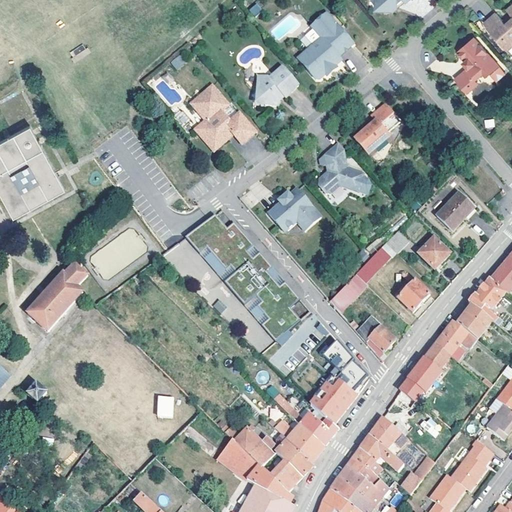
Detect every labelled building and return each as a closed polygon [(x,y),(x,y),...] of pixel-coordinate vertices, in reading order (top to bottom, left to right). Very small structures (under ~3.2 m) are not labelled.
[(376,0),(376,8),(394,10),(397,7),(398,1),(399,0),(403,0),(405,1),(406,2),(408,0),(376,0)] [(256,3),(245,13),(253,22),(264,13),(256,3)] [(496,13),(484,23),(508,50),(511,45),(511,5),(507,10),(511,14),(511,15),(511,18),(509,22),(506,24),(504,21),(496,13)] [(315,79),(319,79),(325,74),(327,76),(337,67),(335,65),(334,64),(340,58),(338,57),(348,48),(322,18),(312,26),(322,38),(297,58),(315,79)] [(490,73),(499,65),(474,38),(458,52),(466,61),(470,65),(471,66),(469,68),(466,71),(457,79),(468,92),(479,83),(477,81),(476,80),(488,70),(490,73)] [(85,44),(70,51),(74,61),(89,55),(85,44)] [(170,60),(174,70),(186,65),(182,55),(170,60)] [(490,73),(498,81),(506,73),(499,65),(490,73)] [(299,85),(283,67),(270,79),(268,77),(267,79),(260,78),(259,87),(257,87),(256,99),(265,100),(265,105),(277,106),(277,101),(280,101),(280,98),(281,97),(283,95),(285,98),(299,85)] [(193,101),(210,121),(221,111),(229,104),(213,85),(193,101)] [(210,121),(193,101),(191,103),(205,120),(195,129),(214,151),(231,136),(239,146),(242,144),(232,132),(228,135),(214,147),(199,130),(210,121)] [(224,110),(230,117),(236,111),(230,105),(224,110)] [(228,135),(232,132),(225,124),(229,120),(221,111),(210,121),(199,130),(214,147),(228,135)] [(239,112),(229,120),(225,124),(232,132),(242,144),(256,131),(239,112)] [(487,120),(488,128),(496,127),(494,119),(487,120)] [(369,155),(390,137),(376,122),(365,132),(356,140),(369,155)] [(0,143),(0,197),(11,218),(62,191),(28,128),(0,143)] [(357,192),(363,174),(347,168),(343,150),(338,144),(320,160),(319,167),(322,170),(324,168),(327,168),(330,171),(330,174),(328,176),(326,177),(324,177),(319,180),(319,187),(326,194),(332,194),(341,186),(357,192)] [(280,204),(268,215),(281,230),(293,219),(296,223),(304,232),(320,218),(296,190),(289,196),(292,200),(290,202),(284,208),(280,204)] [(464,213),(473,205),(460,192),(436,215),(451,230),(466,215),(464,213)] [(278,202),(280,204),(284,208),(290,202),(292,200),(289,196),(287,194),(278,202)] [(464,213),(466,215),(475,207),(473,205),(464,213)] [(189,236),(203,252),(210,246),(229,269),(233,265),(239,272),(227,282),(246,305),(258,295),(264,302),(259,305),(270,319),(263,325),(278,342),(290,331),(300,322),(290,310),(300,301),(285,284),(280,288),(268,274),(273,269),(260,254),(253,260),(247,253),(254,247),(234,224),(227,230),(216,216),(210,220),(207,223),(189,236)] [(293,219),(281,230),(284,233),(296,223),(293,219)] [(400,233),(402,230),(399,227),(384,242),(395,252),(396,253),(408,240),(400,233)] [(435,238),(419,253),(435,269),(450,253),(435,238)] [(194,274),(195,276),(205,269),(184,240),(164,254),(184,281),(194,274)] [(379,246),(374,240),(368,246),(372,251),(379,246)] [(379,247),(389,257),(395,252),(384,242),(380,247),(379,247)] [(210,246),(203,252),(227,282),(239,272),(233,265),(229,269),(210,246)] [(380,266),(389,257),(379,247),(374,253),(371,256),(380,266)] [(437,271),(453,256),(450,253),(435,269),(437,271)] [(371,256),(357,271),(367,280),(380,266),(371,256)] [(507,292),(508,293),(511,288),(511,257),(511,256),(505,264),(506,266),(505,268),(502,270),(501,269),(491,280),(506,291),(507,292)] [(88,277),(75,265),(65,277),(63,275),(27,315),(35,322),(31,325),(35,329),(39,325),(48,332),(82,293),(77,288),(88,277)] [(352,297),(364,285),(353,275),(342,287),(352,297)] [(493,308),(506,291),(491,280),(490,278),(478,293),(477,295),(475,294),(469,302),(471,303),(473,305),(480,311),(484,306),(486,303),(493,308)] [(413,314),(430,295),(416,281),(402,295),(400,293),(398,295),(400,298),(398,300),(413,314)] [(338,313),(352,297),(342,287),(327,302),(338,313)] [(258,295),(246,305),(263,325),(270,319),(259,305),(264,302),(258,295)] [(221,302),(216,307),(223,314),(228,309),(221,302)] [(463,313),(466,315),(467,313),(473,305),(471,303),(463,313)] [(469,333),(478,340),(493,320),(480,311),(473,305),(467,313),(466,315),(458,325),(469,333)] [(484,306),(480,311),(493,320),(493,321),(497,315),(484,306)] [(367,331),(361,338),(383,361),(387,357),(384,354),(397,340),(376,322),(367,331)] [(442,337),(436,345),(451,356),(459,346),(460,344),(469,333),(458,325),(454,322),(442,337)] [(361,338),(367,331),(365,329),(359,336),(361,338)] [(290,331),(278,342),(282,347),(294,334),(290,331)] [(470,351),(478,340),(469,333),(460,344),(470,351)] [(338,371),(340,374),(350,364),(354,360),(336,341),(322,356),(338,371)] [(418,369),(409,380),(423,393),(426,394),(442,373),(440,370),(451,356),(436,345),(418,369)] [(467,352),(459,346),(451,356),(459,362),(467,352)] [(352,366),(350,364),(340,374),(338,371),(333,377),(338,381),(352,366)] [(327,419),(331,423),(353,394),(367,380),(352,366),(338,381),(333,377),(312,404),(327,419)] [(0,387),(10,376),(0,367),(0,387)] [(511,376),(496,398),(503,404),(511,410),(511,376)] [(416,402),(423,393),(409,380),(401,391),(402,391),(416,402)] [(46,393),(36,384),(27,395),(37,403),(46,393)] [(271,398),(279,394),(274,385),(266,389),(271,398)] [(410,409),(416,402),(402,391),(393,403),(399,407),(402,403),(410,409)] [(331,423),(335,426),(358,397),(353,394),(331,423)] [(157,418),(174,418),(173,396),(157,396),(157,418)] [(280,396),(275,401),(284,409),(290,414),(301,425),(325,448),(327,446),(339,430),(335,426),(331,423),(327,419),(323,423),(312,412),(306,420),(280,396)] [(503,440),(511,427),(511,410),(503,404),(486,427),(503,440)] [(286,419),(290,414),(284,409),(280,413),(286,419)] [(420,427),(436,438),(443,427),(427,417),(420,427)] [(409,444),(411,442),(383,418),(376,428),(369,437),(389,453),(396,444),(402,450),(408,443),(409,444)] [(283,436),(312,464),(323,451),(325,448),(301,425),(296,433),(283,421),(276,430),(283,436)] [(231,440),(260,468),(262,470),(274,457),(270,453),(261,444),(251,434),(255,430),(251,427),(240,438),(231,429),(229,430),(225,426),(221,430),(231,440)] [(314,467),(312,464),(283,436),(277,444),(277,447),(280,450),(276,454),(302,480),(305,477),(314,467)] [(389,453),(369,437),(367,440),(361,450),(379,467),(383,470),(388,463),(398,471),(403,465),(389,453)] [(216,460),(243,478),(247,481),(260,468),(231,440),(216,460)] [(261,444),(270,453),(275,449),(266,440),(261,444)] [(464,487),(469,490),(486,467),(484,466),(476,459),(480,453),(488,460),(493,453),(478,442),(451,477),(464,487)] [(374,474),(379,467),(361,450),(350,465),(348,468),(366,483),(367,482),(375,489),(384,483),(374,474)] [(476,459),(484,466),(488,460),(480,453),(476,459)] [(302,480),(276,454),(274,457),(262,470),(287,494),(295,487),(302,480)] [(420,480),(432,463),(434,461),(427,456),(413,473),(420,480)] [(256,486),(283,500),(285,497),(287,494),(262,470),(260,468),(247,481),(256,486)] [(385,498),(375,489),(367,482),(366,483),(348,468),(346,471),(340,478),(374,508),(385,498)] [(410,495),(420,480),(413,473),(412,473),(401,486),(407,492),(410,495)] [(445,511),(447,510),(464,487),(451,477),(447,474),(430,497),(437,503),(429,511),(445,511)] [(234,495),(248,502),(256,486),(247,481),(243,478),(234,495)] [(350,504),(360,511),(372,511),(374,508),(340,478),(338,481),(332,490),(350,504)] [(375,489),(385,498),(392,491),(384,483),(375,489)] [(160,511),(130,484),(122,491),(144,511),(160,511)] [(293,511),(296,507),(283,500),(256,486),(248,502),(242,511),(293,511)] [(319,511),(334,511),(335,511),(337,511),(343,511),(350,504),(332,490),(325,499),(323,503),(319,511)] [(408,498),(410,495),(407,492),(401,499),(405,502),(406,501),(408,498)] [(408,498),(406,501),(418,510),(420,507),(408,498)] [(16,511),(0,500),(0,511),(16,511)] [(511,511),(511,503),(508,508),(504,505),(498,511),(511,511)]
